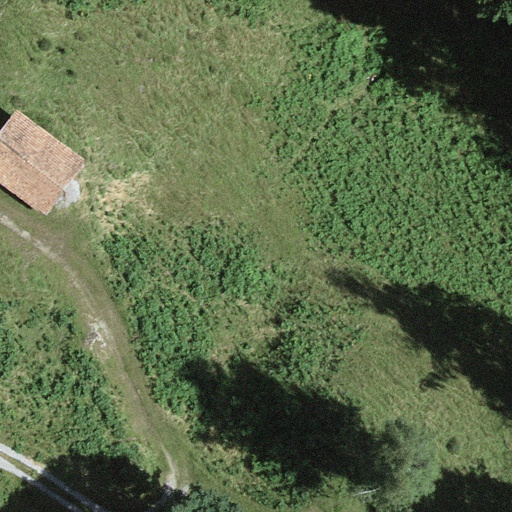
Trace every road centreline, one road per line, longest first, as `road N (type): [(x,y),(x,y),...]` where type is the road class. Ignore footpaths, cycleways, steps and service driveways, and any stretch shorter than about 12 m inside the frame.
road 1 (track): [(165,511),(179,464),(90,284),(59,249),(0,208)]
road 2 (track): [(349,0),(472,102),(511,122)]
